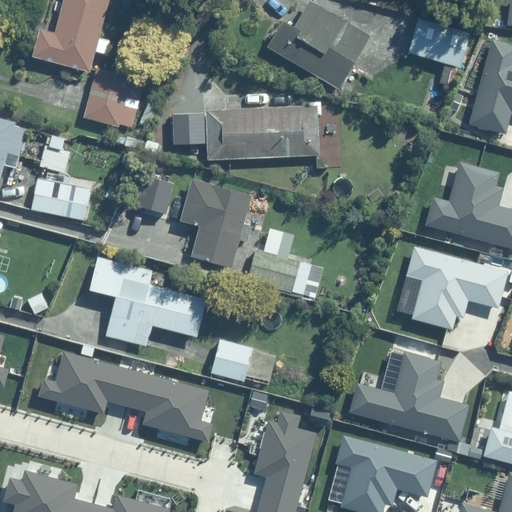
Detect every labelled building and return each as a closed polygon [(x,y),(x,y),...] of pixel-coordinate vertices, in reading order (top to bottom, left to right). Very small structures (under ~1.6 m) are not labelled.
[(111,0),(63,0),(55,31),(40,27),(32,57),(91,74),(97,52),(106,55),(110,41),(101,38),(111,0)] [(511,0),(503,0),(499,26),(511,28),(511,0)] [(284,21),(267,49),(339,90),(369,38),(312,5),(298,29),(284,21)] [(417,20),(407,55),(459,69),(468,34),(417,20)] [(511,43),(482,35),(456,125),(498,137),(506,111),(511,112),(511,43)] [(132,81),(133,77),(98,68),(85,120),(120,128),(121,124),(132,127),(143,84),(132,81)] [(207,111),(209,160),(321,155),(319,106),(207,111)] [(28,127),(0,118),(0,178),(4,166),(16,169),(28,127)] [(66,139),(48,135),(40,166),(64,172),(69,151),(64,150),(66,139)] [(485,157),(438,152),(435,185),(413,183),(401,216),(511,222),(511,220),(482,189),(485,157)] [(38,179),(31,210),(87,222),(95,185),(64,179),(63,184),(38,179)] [(250,225),(244,224),(251,197),(195,183),(184,225),(200,229),(193,258),(232,268),(239,241),(246,242),(250,225)] [(502,271),(411,244),(401,276),(418,281),(406,318),(445,330),(449,316),(457,318),(463,297),(492,306),(502,271)] [(313,265),(255,252),(248,284),(306,297),(313,265)] [(208,299),(151,284),(154,270),(99,256),(90,292),(116,299),(107,335),(147,346),(153,326),(198,338),(208,299)] [(207,385),(44,339),(34,392),(196,438),(207,385)] [(255,349),(218,339),(208,374),(245,385),(255,349)] [(437,360),(401,350),(388,396),(353,387),(346,414),(455,443),(465,407),(434,398),(439,381),(431,379),(437,360)] [(273,511),(303,409),(254,395),(220,511),(273,511)] [(511,423),(484,417),(475,457),(511,465),(511,423)] [(426,446),(318,421),(326,447),(318,486),(359,496),(408,473),(426,446)] [(152,511),(0,470),(0,511),(152,511)] [(511,511),(511,471),(508,470),(497,511),(493,511),(453,502),(450,511),(511,511)]
